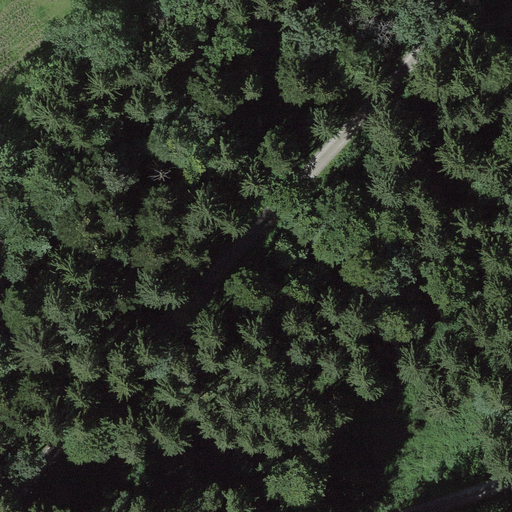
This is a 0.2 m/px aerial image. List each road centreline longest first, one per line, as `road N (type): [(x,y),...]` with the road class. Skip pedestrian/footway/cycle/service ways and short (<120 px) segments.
road 1 (track): [(420,0),(64,413),(0,499)]
road 2 (track): [(329,511),(511,440)]
